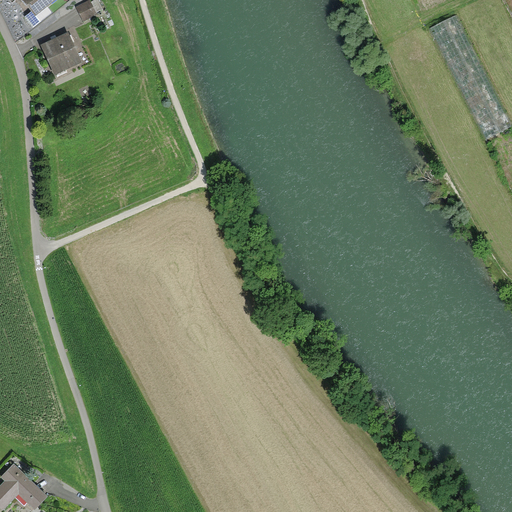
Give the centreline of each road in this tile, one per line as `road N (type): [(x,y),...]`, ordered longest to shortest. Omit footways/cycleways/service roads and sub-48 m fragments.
road 1 (track): [(108,511),(35,251),(207,181)]
road 2 (residential): [(35,251),(25,89),(0,18)]
